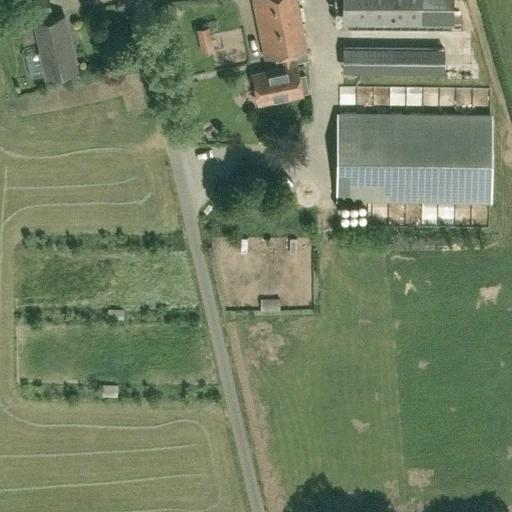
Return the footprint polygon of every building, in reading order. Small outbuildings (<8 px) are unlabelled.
[(51,9),(48,0),(29,0),(21,2),(0,6),(0,20),(24,15),(51,9)] [(295,0),(251,0),(264,58),(275,56),(278,67),(251,73),(257,102),(303,94),(296,61),(308,59),(295,0)] [(453,23),(453,0),(342,0),(343,22),(423,23),(453,23)] [(34,22),(47,76),(77,69),(64,15),(34,22)] [(26,47),(29,75),(38,74),(34,46),(26,47)] [(444,47),(342,46),(342,71),(444,72),(444,47)] [(490,200),(490,114),(339,113),(338,199),(490,200)]
